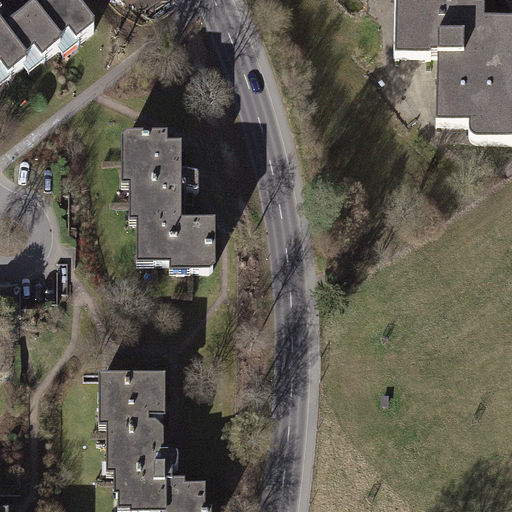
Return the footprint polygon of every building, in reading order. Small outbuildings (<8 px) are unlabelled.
[(0,69),(4,66),(13,78),(30,65),(31,58),(37,52),(46,62),(63,47),(64,41),(72,34),(81,45),(99,31),(99,25),(79,0),(57,0),(42,12),(38,8),(20,22),(12,11),(4,17),(0,12),(0,6),(3,5),(0,1),(0,69)] [(123,0),(129,9),(135,5),(142,16),(167,0),(123,0)] [(400,0),(400,65),(443,65),(442,134),(511,135),(511,29),(481,29),(481,0),(400,0)] [(125,144),(125,193),(133,193),(133,228),(140,228),(141,272),(173,272),(173,280),(219,280),(219,231),(186,231),(185,155),(171,155),(171,143),(125,144)] [(169,389),(104,390),(104,440),(110,440),(111,489),(119,489),(119,511),(216,511),(216,490),(170,490),(169,389)]
